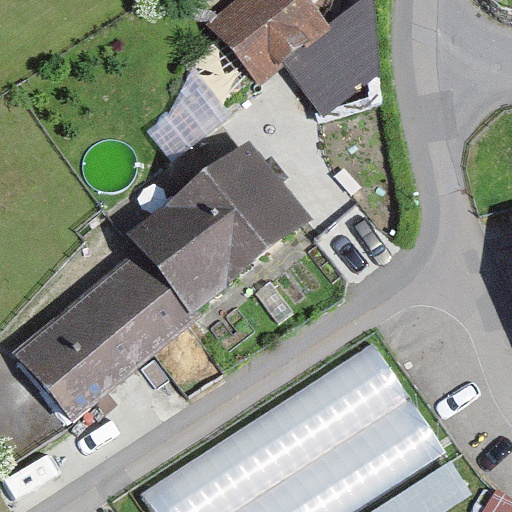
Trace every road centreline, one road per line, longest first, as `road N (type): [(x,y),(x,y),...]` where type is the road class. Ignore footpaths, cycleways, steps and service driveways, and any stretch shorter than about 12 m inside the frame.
road 1 (unclassified): [(59,511),(308,355),(450,251)]
road 2 (unclassified): [(428,74),(450,251)]
road 3 (unclassified): [(450,251),(511,372)]
